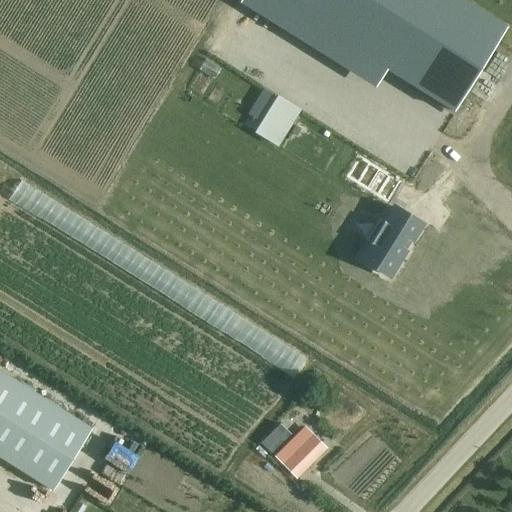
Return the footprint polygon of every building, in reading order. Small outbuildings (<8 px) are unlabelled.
[(460,0),(272,0),(453,113),(506,29),(460,0)] [(277,97),(255,132),(276,145),(298,110),(277,97)] [(371,244),(361,260),(387,277),(420,225),(393,208),(382,225),(378,222),(366,241),(371,244)] [(0,371),(0,457),(52,491),(91,429),(0,371)] [(279,424),(260,443),(271,453),(289,435),(279,424)] [(326,449),(312,435),(299,448),(291,440),(274,457),(296,479),(326,449)] [(25,491),(16,507),(24,511),(53,511),(55,508),(25,491)]
